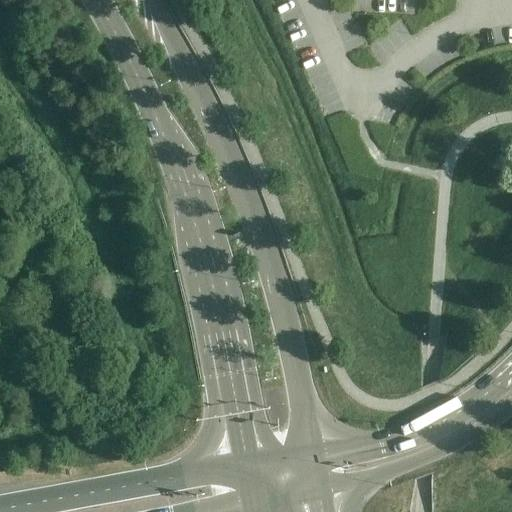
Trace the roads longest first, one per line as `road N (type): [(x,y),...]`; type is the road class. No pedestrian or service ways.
road 1 (secondary): [(93,0),(177,161),(248,468)]
road 2 (secondary): [(313,458),(272,260),(238,169),(152,0)]
road 3 (motorway): [(248,468),(0,508)]
road 4 (primary): [(511,370),(403,440),(313,458)]
road 5 (primary): [(319,490),(421,460),(511,407)]
